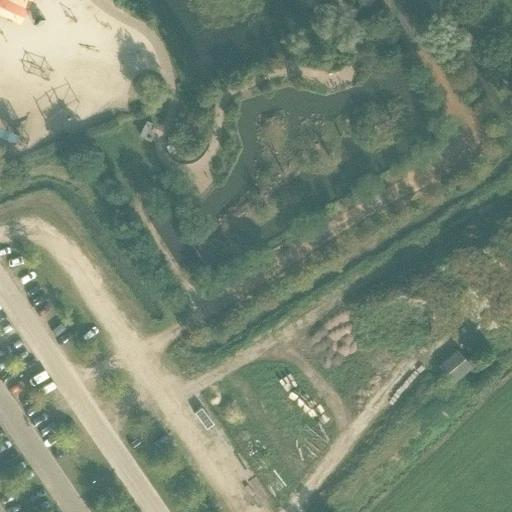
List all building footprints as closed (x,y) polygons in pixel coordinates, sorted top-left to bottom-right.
[(0,0),(0,15),(21,25),(31,0),(0,0)] [(44,18),(35,14),(30,24),(40,28),(44,18)] [(149,141),(155,129),(146,124),(140,136),(149,141)] [(172,142),(165,146),(168,152),(175,149),(174,147),(172,142)] [(168,211),(163,214),(151,221),(163,243),(178,269),(187,264),(193,273),(203,267),(197,258),(182,232),(168,211)] [(472,368),(456,351),(437,367),(452,385),(472,368)]
